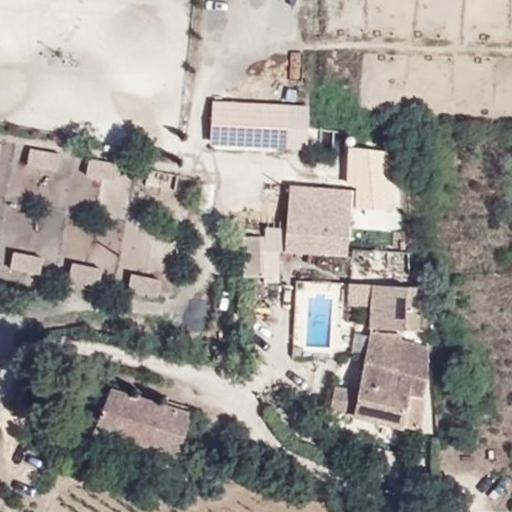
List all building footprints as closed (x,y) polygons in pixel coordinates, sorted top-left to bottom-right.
[(209,101),(210,148),(310,146),(309,99),(209,101)] [(382,134),(360,131),(359,148),(380,151),(382,134)] [(25,166),(54,171),(57,155),(28,150),(25,166)] [(116,166),(86,161),(83,177),(113,182),(116,166)] [(175,177),(145,171),(142,187),(172,193),(175,177)] [(395,228),(392,186),(356,188),(359,231),(395,228)] [(343,260),(348,194),(288,189),(283,255),(343,260)] [(261,235),(240,235),(240,273),(261,273),(261,235)] [(39,259),(10,253),(7,269),(36,275),(39,259)] [(98,271),(69,265),(65,281),(95,286),(98,271)] [(157,283),(128,277),(124,292),(154,298),(157,283)] [(345,414),(344,417),(392,427),(397,424),(423,429),(423,409),(415,408),(421,381),(423,351),(419,331),(415,331),(409,290),(343,286),(342,306),(367,308),(365,330),(350,394),(345,414)] [(321,409),(345,414),(350,394),(326,388),(321,409)] [(187,416),(105,390),(92,433),(172,460),(187,416)]
